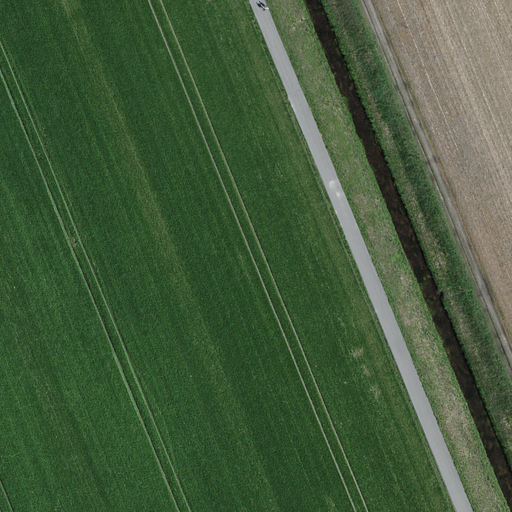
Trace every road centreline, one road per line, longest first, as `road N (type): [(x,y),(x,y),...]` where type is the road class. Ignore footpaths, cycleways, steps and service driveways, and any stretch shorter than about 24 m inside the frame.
road 1 (unclassified): [(257,0),(464,511)]
road 2 (track): [(511,368),(363,0)]
